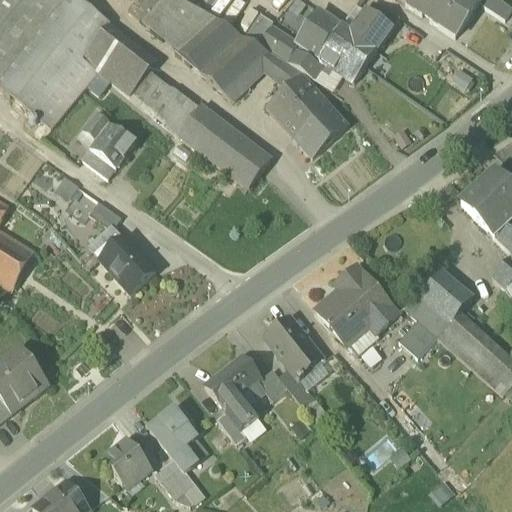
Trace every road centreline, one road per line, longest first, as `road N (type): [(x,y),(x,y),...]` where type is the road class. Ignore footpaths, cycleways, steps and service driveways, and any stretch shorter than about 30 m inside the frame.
road 1 (tertiary): [(243,295),(511,99)]
road 2 (tertiary): [(0,487),(243,295)]
road 3 (residential): [(0,125),(243,295)]
road 4 (unknown): [(272,274),(413,442)]
road 5 (residential): [(380,0),(511,84)]
